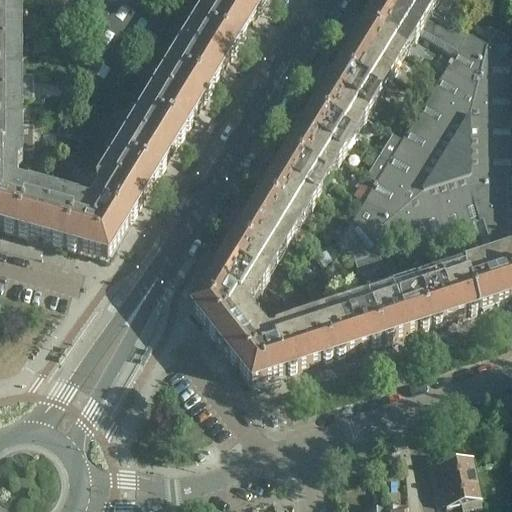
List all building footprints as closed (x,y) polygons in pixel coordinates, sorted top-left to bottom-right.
[(175,12),(180,3),(175,0),(170,0),(166,6),(175,12)] [(262,14),(238,0),(205,0),(214,5),(212,7),(251,31),(262,14)] [(270,0),(238,0),(262,14),(270,0)] [(511,65),(433,19),(428,16),(402,0),(387,0),(378,15),(419,40),(446,57),(453,61),(446,72),(434,93),(429,101),(423,110),(408,136),(403,144),(398,152),(383,175),(378,185),(373,192),(357,219),(352,228),(347,236),(338,250),(355,267),(373,261),(380,259),(386,257),(418,247),(428,243),(437,240),(452,235),(476,228),(480,241),(489,270),(503,310),(511,307),(511,65)] [(443,0),(402,0),(428,16),(436,2),(440,5),(443,0)] [(0,28),(17,29),(17,3),(0,3),(0,28)] [(170,20),(175,12),(166,6),(161,14),(170,20)] [(148,35),(155,25),(159,18),(142,7),(133,7),(123,7),(113,7),(97,8),(97,16),(97,29),(97,38),(97,44),(90,69),(88,78),(98,85),(113,93),(136,56),(142,46),(148,35)] [(251,31),(212,7),(199,29),(238,53),(251,31)] [(97,16),(97,8),(85,8),(85,17),(97,16)] [(163,30),(170,20),(161,14),(159,18),(155,25),(163,30)] [(419,40),(378,15),(367,33),(404,56),(411,45),(414,48),(419,40)] [(97,29),(97,16),(85,17),(85,29),(97,29)] [(511,35),(511,25),(506,22),(501,29),(511,35)] [(157,41),(163,30),(155,25),(148,35),(157,41)] [(0,54),(17,54),(17,29),(0,28),(0,54)] [(97,38),(97,29),(85,29),(85,38),(97,38)] [(238,53),(199,29),(186,51),(224,74),(238,53)] [(511,48),(511,35),(501,29),(495,38),(511,48)] [(395,71),(404,56),(367,33),(354,55),(395,80),(399,73),(395,71)] [(151,51),(157,41),(148,35),(142,46),(151,51)] [(144,61),(151,51),(142,46),(136,56),(144,61)] [(224,74),(186,51),(172,72),(211,96),(224,74)] [(0,79),(18,79),(17,54),(0,54),(0,79)] [(395,80),(354,55),(341,76),(378,99),(385,87),(389,89),(395,80)] [(446,72),(453,61),(446,57),(439,68),(446,72)] [(88,78),(90,69),(78,66),(75,78),(88,78)] [(184,140),(211,96),(172,72),(146,115),(184,140)] [(369,113),(378,99),(341,76),(327,98),(368,123),(373,116),(369,113)] [(83,93),(88,78),(75,78),(72,90),(83,93)] [(95,96),(98,85),(88,78),(83,93),(95,96)] [(0,104),(18,105),(18,79),(0,79),(0,104)] [(429,101),(434,93),(427,89),(422,97),(429,101)] [(423,110),(429,101),(422,97),(417,106),(423,110)] [(368,123),(327,98),(315,117),(353,140),(360,129),(363,131),(368,123)] [(0,130),(18,130),(18,105),(0,104),(0,130)] [(184,140),(146,115),(132,137),(171,161),(184,140)] [(344,155),(353,140),(315,117),(302,139),(343,164),(347,157),(344,155)] [(73,131),(75,123),(63,120),(60,130),(73,131)] [(83,137),(87,126),(75,123),(73,131),(83,137)] [(18,171),(18,156),(18,130),(0,130),(0,185),(2,185),(2,182),(13,182),(13,171),(18,171)] [(69,142),(73,131),(60,130),(58,139),(69,142)] [(81,146),(83,137),(73,131),(69,142),(81,146)] [(403,144),(408,136),(401,131),(396,139),(403,144)] [(171,161),(132,137),(119,159),(158,183),(171,161)] [(343,164),(302,139),(289,160),(326,183),(333,172),(337,174),(343,164)] [(398,152),(403,144),(396,139),(390,148),(398,152)] [(129,229),(158,183),(119,159),(97,194),(101,196),(96,205),(106,211),(104,214),(129,229)] [(317,197),(326,183),(289,160),(276,181),(317,206),(321,200),(317,197)] [(60,176),(62,168),(50,164),(47,175),(60,176)] [(71,180),(74,171),(62,168),(60,176),(71,180)] [(378,185),(383,175),(376,171),(371,181),(378,185)] [(57,185),(60,176),(47,175),(46,181),(57,185)] [(69,188),(71,180),(60,176),(57,185),(69,188)] [(317,206),(276,181),(263,202),(300,225),(308,213),(311,215),(317,206)] [(373,192),(378,185),(371,181),(366,188),(373,192)] [(0,234),(16,239),(28,195),(13,191),(13,182),(2,182),(2,185),(2,206),(0,205),(0,234)] [(40,246),(52,202),(28,195),(16,239),(40,246)] [(64,253),(76,209),(52,202),(40,246),(64,253)] [(291,240),(300,225),(263,202),(250,224),(291,249),(295,242),(291,240)] [(95,233),(93,232),(104,214),(106,211),(96,205),(91,213),(76,209),(64,253),(87,259),(95,233)] [(107,265),(124,238),(129,229),(104,214),(93,232),(95,233),(87,259),(107,265)] [(352,228),(357,219),(350,214),(344,223),(352,228)] [(347,236),(352,228),(344,223),(339,231),(347,236)] [(291,249),(250,224),(237,245),(274,268),(282,254),(286,256),(291,249)] [(480,241),(476,228),(452,235),(456,248),(480,241)] [(440,249),(437,240),(428,243),(430,252),(440,249)] [(430,252),(428,243),(418,247),(421,255),(430,252)] [(266,281),(274,268),(237,245),(224,266),(265,291),(270,283),(266,281)] [(389,265),(386,257),(380,259),(382,267),(389,265)] [(382,267),(380,259),(373,261),(375,269),(382,267)] [(333,283),(336,273),(329,264),(318,265),(333,283)] [(333,283),(318,265),(316,265),(312,277),(320,286),(333,283)] [(265,291),(224,266),(211,286),(236,301),(249,309),(256,297),(261,297),(265,291)] [(503,310),(489,270),(465,278),(479,318),(503,310)] [(479,318),(465,278),(450,283),(449,279),(440,281),(455,326),(479,318)] [(455,326),(440,281),(432,284),(433,288),(417,294),(430,334),(455,326)] [(226,320),(236,301),(211,286),(192,317),(207,335),(226,320)] [(430,334),(417,294),(401,299),(400,295),(392,297),(406,342),(430,334)] [(270,318),(284,307),(275,297),(272,309),(264,315),(270,318)] [(284,307),(291,301),(288,297),(277,298),(275,297),(284,307)] [(406,342),(392,297),(383,300),(384,304),(369,309),(382,350),(406,342)] [(245,315),(249,309),(236,301),(226,320),(207,335),(222,355),(255,328),(245,315)] [(291,315),(295,306),(291,301),(284,307),(291,315)] [(280,319),(291,315),(284,307),(270,318),(272,325),(280,319)] [(382,350),(369,309),(353,315),(351,310),(343,313),(358,357),(382,350)] [(358,357),(343,313),(334,316),(336,320),(321,325),(333,365),(358,357)] [(333,365),(321,325),(305,330),(304,326),(295,329),(310,373),(333,365)] [(258,357),(275,351),(273,343),(265,341),(255,328),(222,355),(237,374),(258,357)] [(310,373),(295,329),(289,331),(288,335),(276,339),(273,343),(275,351),(285,381),(310,373)] [(285,381),(275,351),(258,357),(237,374),(251,392),(285,381)] [(479,511),(482,511),(473,465),(437,472),(442,495),(438,495),(441,511),(444,511),(461,509),(461,511),(479,511)]
